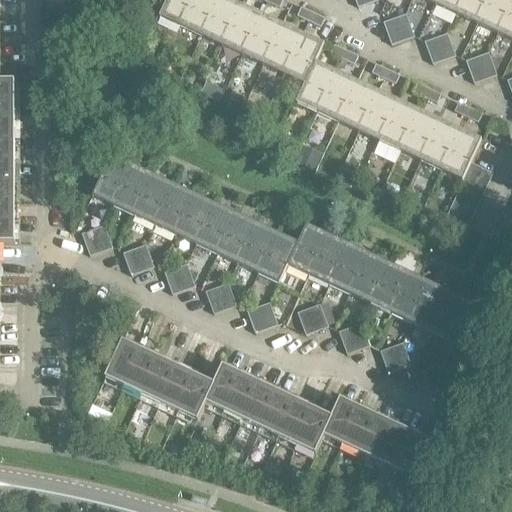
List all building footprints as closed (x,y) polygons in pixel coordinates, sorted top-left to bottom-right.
[(194,0),(168,0),(160,19),(181,29),(194,0)] [(219,0),(194,0),(181,29),(201,38),(219,0)] [(241,9),(221,0),(219,0),(201,38),(222,48),(241,9)] [(281,11),(284,2),(278,0),(270,0),(269,5),(281,11)] [(382,3),(380,0),(354,0),(355,0),(359,11),(382,3)] [(465,0),(440,0),(437,7),(458,17),(465,0)] [(479,27),(491,0),(465,0),(458,17),(479,27)] [(511,8),(511,0),(491,0),(479,27),(500,36),(511,8)] [(511,42),(511,8),(500,36),(511,42)] [(261,18),(241,9),(222,48),(243,58),(261,18)] [(310,24),(314,16),(302,11),(298,19),(310,24)] [(322,30),(326,22),(314,16),(310,24),(322,30)] [(264,68),(282,28),(261,18),(243,58),(264,68)] [(389,38),(410,30),(406,19),(385,27),(389,38)] [(284,77),(303,38),(282,28),(264,68),(284,77)] [(414,41),(410,30),(389,38),(393,49),(414,41)] [(326,48),(303,38),(284,77),(305,87),(306,87),(316,66),(317,66),(326,48)] [(430,57),(452,49),(448,38),(426,46),(430,57)] [(343,63),(347,54),(335,49),(332,58),(343,63)] [(434,68),(456,60),(452,49),(430,57),(434,68)] [(355,68),(359,60),(347,54),(343,63),(348,65),(355,68)] [(471,77),(493,68),(489,57),(467,65),(471,77)] [(320,116),(339,76),(317,66),(316,66),(306,87),(305,87),(297,105),(320,116)] [(385,82),(389,74),(377,68),(373,77),(385,82)] [(497,80),(493,68),(471,77),(475,88),(497,80)] [(87,92),(95,76),(81,70),(74,86),(87,92)] [(397,88),(401,79),(389,74),(385,82),(397,88)] [(341,126),(359,86),(339,76),(320,116),(341,126)] [(15,86),(0,85),(0,105),(16,105),(15,86)] [(361,136),(380,95),(359,86),(341,126),(361,136)] [(426,102),(430,93),(418,88),(414,96),(426,102)] [(438,107),(442,99),(430,93),(426,102),(438,107)] [(401,105),(380,95),(361,136),(382,145),(401,105)] [(250,100),(243,112),(249,115),(255,103),(250,100)] [(0,125),(16,125),(16,105),(0,105),(0,125)] [(422,115),(401,105),(382,145),(403,155),(422,115)] [(468,121),(472,112),(460,107),(456,115),(468,121)] [(479,126),(483,118),(472,112),(468,121),(479,126)] [(442,124),(422,115),(403,155),(424,165),(442,124)] [(463,134),(442,124),(424,165),(444,174),(463,134)] [(0,145),(16,146),(16,125),(0,125),(0,145)] [(473,167),(484,144),(463,134),(444,174),(464,184),(465,184),(468,177),(473,167)] [(0,165),(16,166),(16,146),(0,145),(0,165)] [(304,148),(296,166),(315,174),(323,157),(304,148)] [(111,159),(93,199),(113,209),(132,168),(111,159)] [(0,185),(16,186),(16,166),(0,165),(0,185)] [(489,187),(494,176),(473,167),(468,177),(489,187)] [(153,178),(132,168),(113,209),(134,219),(153,178)] [(484,198),(489,187),(468,177),(465,184),(464,184),(463,188),(484,198)] [(174,188),(153,178),(134,219),(155,228),(174,188)] [(0,205),(16,206),(16,186),(0,185),(0,205)] [(195,197),(174,188),(155,228),(176,238),(195,197)] [(479,209),(484,198),(463,188),(458,198),(479,209)] [(197,248),(216,207),(195,197),(176,238),(197,248)] [(474,219),(479,209),(458,198),(453,209),(474,219)] [(0,226),(16,226),(16,206),(0,205),(0,226)] [(218,257),(236,217),(216,207),(197,248),(218,257)] [(469,230),(474,219),(453,209),(448,220),(469,230)] [(257,226),(236,217),(218,257),(238,267),(257,226)] [(0,246),(16,246),(16,226),(0,226),(0,246)] [(259,277),(278,236),(257,226),(238,267),(259,277)] [(86,248),(109,240),(105,228),(82,236),(86,248)] [(309,278),(328,238),(307,228),(298,246),(299,246),(289,268),(289,269),(309,278)] [(511,250),(511,237),(506,234),(501,245),(511,250)] [(299,246),(298,246),(278,236),(259,277),(281,287),(289,269),(289,268),(299,246)] [(330,287),(349,247),(328,238),(309,278),(330,287)] [(113,251),(109,240),(86,248),(90,259),(113,251)] [(351,297),(369,257),(349,247),(330,287),(351,297)] [(146,248),(124,256),(128,267),(151,259),(146,248)] [(372,307),(390,267),(369,257),(351,297),(372,307)] [(155,271),(151,259),(128,267),(132,279),(155,271)] [(188,267),(165,275),(169,287),(192,279),(188,267)] [(392,316),(411,276),(390,267),(372,307),(392,316)] [(432,286),(411,276),(392,316),(413,326),(432,286)] [(196,290),(192,279),(169,287),(174,299),(196,290)] [(434,336),(453,296),(432,286),(413,326),(434,336)] [(229,287),(207,295),(211,306),(233,298),(229,287)] [(455,346),(473,305),(453,296),(434,336),(455,346)] [(237,309),(233,298),(211,306),(215,317),(237,309)] [(494,315),(473,305),(455,346),(476,355),(494,315)] [(270,306),(248,314),(252,325),(274,317),(270,306)] [(321,308),(310,312),(318,334),(329,330),(321,308)] [(318,334),(310,312),(299,316),(307,338),(318,334)] [(279,329),(274,317),(252,325),(256,337),(279,329)] [(362,327),(340,335),(344,346),(366,338),(362,327)] [(370,350),(366,338),(344,346),(348,358),(370,350)] [(142,353),(124,345),(106,382),(125,390),(142,353)] [(385,366),(407,358),(402,346),(380,355),(385,366)] [(143,399),(160,362),(142,353),(125,390),(143,399)] [(411,369),(407,358),(385,366),(389,378),(411,369)] [(179,370),(160,362),(143,399),(161,408),(179,370)] [(444,366),(422,374),(426,385),(449,377),(444,366)] [(180,416),(197,379),(179,370),(161,408),(180,416)] [(224,415),(241,378),(224,370),(215,388),(216,388),(208,407),(224,415)] [(453,388),(449,377),(426,385),(430,396),(453,388)] [(242,423),(260,387),(241,378),(224,415),(242,423)] [(215,388),(197,379),(180,416),(199,425),(208,407),(216,388),(215,388)] [(260,432),(278,396),(260,387),(242,423),(260,432)] [(279,441),(296,404),(278,396),(260,432),(279,441)] [(343,449),(360,412),(341,403),(332,421),(324,440),(343,449)] [(297,450),(314,413),(296,404),(279,441),(297,450)] [(361,458),(378,421),(360,412),(343,449),(361,458)] [(324,440),(332,421),(314,413),(297,450),(316,459),(324,440)] [(379,467),(397,430),(378,421),(361,458),(379,467)] [(397,475),(415,438),(397,430),(379,467),(397,475)] [(433,447),(432,446),(415,438),(397,475),(416,484),(433,447)]
